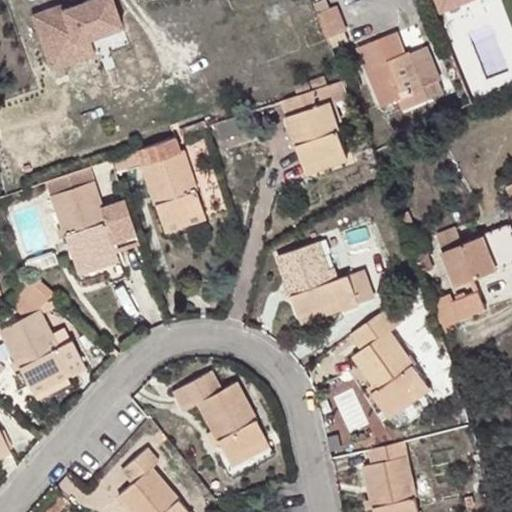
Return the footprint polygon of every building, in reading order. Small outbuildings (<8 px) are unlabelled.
[(62,3),(33,14),(53,69),(109,49),(104,32),(123,25),(114,0),(85,0),(73,5),(64,8),(62,3)] [(319,13),(329,9),(325,0),(318,0),(315,2),(319,13)] [(469,0),(449,0),(443,3),(446,10),(469,0)] [(319,13),(328,37),(346,30),(336,6),(329,9),(319,13)] [(401,110),(430,99),(415,63),(410,51),(406,52),(398,31),(359,47),(382,104),(397,98),(401,110)] [(430,99),(444,93),(430,57),(415,63),(430,99)] [(345,79),(350,91),(361,87),(356,74),(345,79)] [(329,101),(351,93),(350,91),(345,79),(344,78),(283,99),(288,115),(329,101)] [(345,148),(329,101),(288,115),(305,163),(345,148)] [(180,150),(175,136),(152,143),(112,157),(118,173),(143,163),(164,223),(203,210),(182,149),(180,150)] [(349,158),(345,148),(305,163),(308,172),(349,158)] [(117,248),(140,240),(125,196),(102,205),(94,180),(53,194),(81,280),(107,271),(111,280),(126,275),(117,248)] [(42,200),(15,209),(34,266),(61,257),(42,200)] [(206,219),(203,210),(164,223),(167,232),(206,219)] [(462,244),(443,251),(456,286),(511,262),(511,233),(508,224),(462,244)] [(413,226),(404,230),(421,275),(428,272),(422,258),(425,257),(413,226)] [(436,234),(443,251),(462,244),(454,226),(436,234)] [(278,256),(300,314),(339,300),(342,309),(360,302),(349,275),(333,281),(318,241),(278,256)] [(422,258),(428,272),(435,269),(429,255),(425,257),(422,258)] [(366,269),(349,275),(360,302),(376,296),(366,269)] [(28,276),(51,297),(55,293),(32,272),(28,276)] [(40,309),(51,297),(28,276),(17,288),(40,309)] [(434,308),(442,328),(487,307),(480,289),(454,300),(434,308)] [(451,292),(431,300),(434,308),(454,300),(451,292)] [(339,300),(300,314),(303,324),(342,309),(339,300)] [(392,304),(350,333),(361,350),(354,355),(378,389),(373,393),(385,409),(425,381),(391,330),(403,321),(392,304)] [(59,347),(40,309),(2,328),(30,384),(67,366),(71,375),(88,367),(74,339),(59,347)] [(67,366),(30,384),(34,393),(71,375),(67,366)] [(199,402),(213,428),(222,445),(229,457),(266,437),(236,382),(222,389),(211,369),(174,390),(185,409),(199,402)] [(425,381),(385,409),(390,417),(431,388),(425,381)] [(0,457),(12,452),(0,427),(0,457)] [(222,445),(213,428),(206,431),(216,448),(222,445)] [(271,446),(266,437),(229,457),(234,466),(271,446)] [(420,511),(402,439),(368,447),(372,462),(364,465),(375,511),(420,511)] [(190,511),(152,466),(159,461),(148,448),(122,469),(134,482),(120,494),(134,511),(190,511)] [(71,498),(63,491),(51,504),(59,511),(71,498)]
